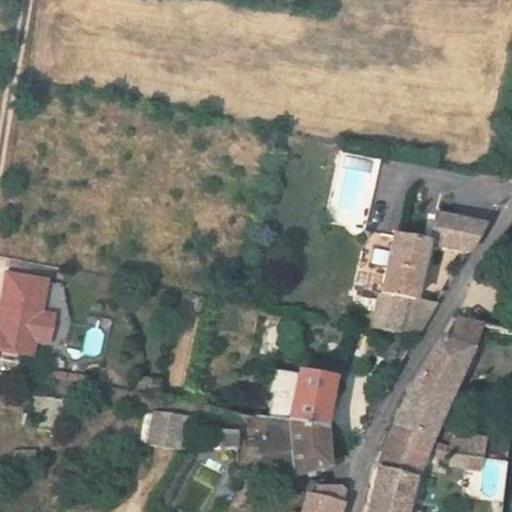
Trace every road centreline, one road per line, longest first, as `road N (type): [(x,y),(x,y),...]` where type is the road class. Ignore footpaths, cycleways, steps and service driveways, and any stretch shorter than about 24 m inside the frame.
road 1 (residential): [(354,511),(399,391),(511,202)]
road 2 (unknown): [(26,0),(0,159)]
